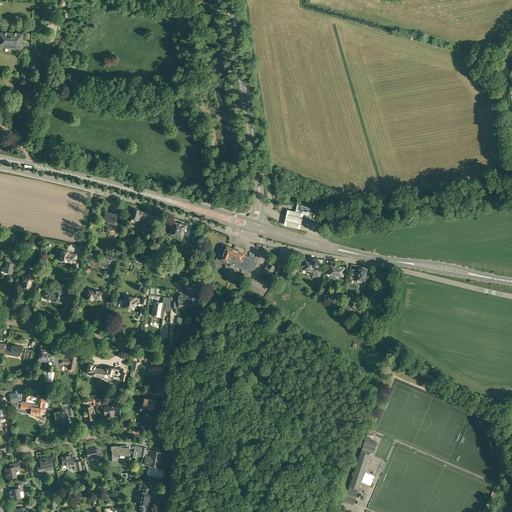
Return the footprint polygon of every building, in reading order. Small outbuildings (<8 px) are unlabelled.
[(0,47),(22,48),(22,33),(0,32),(0,47)] [(297,204),(297,205),(295,213),(308,216),(310,206),(297,204)] [(147,221),(144,220),(146,213),(138,211),(138,209),(134,208),(131,218),(130,222),(135,223),(136,220),(136,219),(138,220),(138,219),(140,219),(140,222),(141,223),(140,229),(143,230),(144,227),(146,227),(147,221)] [(111,211),(111,213),(105,212),(104,221),(106,221),(105,229),(107,229),(107,233),(117,234),(118,229),(116,229),(117,218),(121,219),(122,212),(118,212),(118,211),(113,210),(112,210),(112,211),(111,211)] [(300,215),(285,212),(282,226),(297,230),(300,215)] [(187,225),(185,225),(174,221),(170,234),(182,237),(183,230),(186,231),(187,225)] [(225,267),(233,270),(240,252),(222,244),(216,260),(227,264),(226,265),(225,267)] [(69,264),(73,265),(72,267),(78,269),(80,262),(75,261),(76,254),(68,253),(68,252),(67,251),(62,250),(61,250),(60,253),(61,254),(61,257),(59,257),(59,260),(60,260),(60,261),(70,262),(69,264)] [(240,252),(233,270),(234,271),(235,270),(239,272),(241,266),(242,267),(249,269),(249,270),(251,270),(252,268),(254,269),(258,261),(255,260),(255,259),(244,255),(244,253),(240,252)] [(4,262),(6,263),(5,268),(2,267),(1,271),(11,273),(13,263),(14,258),(5,257),(4,262)] [(315,262),(305,260),(304,264),(300,264),(300,267),(303,268),(303,270),(314,272),(313,274),(317,274),(318,269),(313,268),(315,262)] [(284,272),(269,262),(262,272),(276,282),(284,272)] [(330,274),(336,275),(338,266),(331,265),(330,269),(327,268),(326,273),(330,274)] [(338,266),(336,275),(343,276),(344,267),(338,266)] [(183,278),(185,271),(178,269),(176,272),(178,273),(176,276),(183,278)] [(359,269),(359,270),(353,269),(352,274),(358,275),(357,278),(358,278),(357,281),(361,282),(362,279),(365,280),(366,270),(359,269)] [(28,271),(28,275),(28,276),(22,275),(21,282),(23,282),(22,287),(23,287),(23,288),(24,289),(25,289),(26,288),(26,287),(29,288),(30,283),(31,283),(31,281),(33,281),(34,276),(33,276),(34,272),(28,271)] [(74,289),(66,288),(66,290),(63,290),(54,288),(54,292),(45,291),(44,297),(52,298),(52,301),(61,303),(62,295),(65,295),(73,296),(74,289)] [(248,295),(247,297),(250,298),(254,291),(247,288),(244,293),(248,295)] [(101,299),(102,292),(87,289),(85,299),(92,300),(93,297),(101,299)] [(178,293),(178,294),(180,297),(182,297),(182,298),(194,299),(194,293),(194,291),(189,290),(189,293),(182,293),(182,292),(178,292),(178,293)] [(118,305),(121,306),(121,307),(122,307),(132,309),(134,309),(134,307),(135,307),(136,302),(140,302),(140,303),(145,305),(147,298),(142,297),(141,298),(136,297),(124,294),(123,300),(119,299),(118,305)] [(180,297),(178,294),(177,301),(175,301),(175,307),(178,307),(178,308),(187,308),(187,305),(189,305),(189,303),(194,303),(194,299),(182,298),(182,297),(180,297)] [(154,301),(151,315),(160,316),(162,303),(154,301)] [(4,352),(4,354),(15,356),(15,354),(19,355),(21,347),(6,344),(6,345),(4,352)] [(52,360),(54,361),(53,364),(57,365),(58,358),(55,357),(52,356),(53,351),(49,351),(49,350),(40,348),(40,353),(39,353),(37,361),(41,362),(41,359),(48,360),(52,361),(52,360)] [(31,350),(25,349),(23,360),(29,361),(31,352),(31,350)] [(67,368),(74,369),(76,357),(69,355),(69,359),(60,357),(59,363),(68,365),(67,368)] [(88,362),(86,371),(86,374),(106,378),(106,379),(110,380),(110,378),(113,379),(113,376),(111,376),(113,367),(108,366),(108,368),(105,367),(105,369),(95,367),(95,365),(93,365),(93,363),(88,362)] [(161,371),(163,364),(153,362),(152,369),(161,371)] [(211,376),(202,372),(198,381),(208,385),(211,376)] [(156,399),(154,399),(155,397),(152,396),(151,398),(144,397),(142,406),(153,408),(154,403),(155,403),(156,399)] [(22,402),(12,404),(14,408),(14,409),(14,410),(15,411),(16,411),(16,408),(20,409),(30,410),(30,414),(39,415),(40,409),(42,409),(42,403),(45,404),(46,399),(43,398),(39,397),(37,407),(31,407),(32,404),(21,403),(21,402),(22,402)] [(114,415),(113,413),(114,413),(113,409),(117,408),(115,397),(110,398),(111,405),(103,407),(105,415),(106,416),(107,417),(113,416),(114,415)] [(94,418),(92,406),(84,408),(86,420),(94,418)] [(67,419),(65,410),(54,412),(55,421),(67,419)] [(361,451),(361,452),(370,455),(370,452),(373,453),(377,442),(365,438),(362,449),(361,451)] [(113,443),(113,452),(117,452),(117,453),(122,453),(122,452),(124,452),(130,452),(130,443),(124,443),(124,445),(122,445),(122,443),(113,443)] [(135,450),(138,451),(137,456),(144,457),(146,447),(136,446),(135,450)] [(86,450),(87,453),(84,453),(85,460),(89,459),(88,457),(94,456),(98,458),(102,452),(96,448),(86,450)] [(158,467),(161,452),(151,450),(150,456),(145,456),(144,464),(148,465),(158,467)] [(361,452),(356,466),(365,469),(370,455),(361,452)] [(76,462),(73,463),(71,454),(68,455),(68,454),(65,454),(65,455),(61,456),(63,465),(67,464),(67,466),(67,467),(69,468),(70,466),(74,465),(75,471),(82,469),(80,461),(76,462)] [(52,469),(52,467),(50,456),(39,458),(40,462),(38,463),(37,464),(37,466),(38,474),(45,472),(45,471),(52,469)] [(6,478),(8,478),(16,477),(15,470),(20,469),(19,463),(11,464),(11,467),(4,468),(6,478)] [(349,487),(348,490),(357,493),(362,495),(368,476),(363,475),(365,469),(356,466),(349,487)] [(14,485),(15,488),(8,490),(10,500),(20,498),(19,491),(24,490),(23,483),(14,485)] [(150,502),(151,498),(152,493),(149,493),(151,486),(144,485),(143,492),(142,492),(140,505),(139,511),(146,511),(147,506),(149,506),(150,502)] [(348,490),(346,496),(355,499),(357,493),(348,490)] [(346,496),(344,502),(353,505),(355,499),(346,496)]
